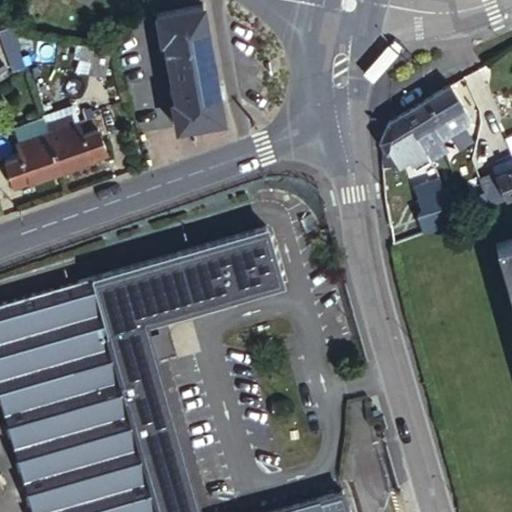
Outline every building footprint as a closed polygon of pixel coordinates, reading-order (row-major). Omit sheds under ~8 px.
[(224,116),(217,77),(215,77),(208,42),(211,41),(203,3),(157,11),(163,46),(167,45),(175,90),(171,91),(178,125),(224,116)] [(9,23),(0,25),(0,28),(14,68),(23,64),(9,23)] [(108,49),(93,45),(87,70),(102,73),(108,49)] [(6,65),(0,68),(0,79),(12,72),(6,65)] [(452,86),(425,103),(438,125),(465,108),(452,86)] [(389,124),(382,142),(389,154),(392,152),(399,164),(409,158),(417,170),(446,154),(441,146),(438,141),(442,139),(436,127),(438,125),(425,103),(389,124)] [(73,105),(44,115),(49,130),(78,121),(73,105)] [(438,141),(441,146),(466,130),(474,122),(465,108),(438,125),(436,127),(442,139),(438,141)] [(85,132),(98,127),(94,115),(80,119),(85,132)] [(47,131),(60,168),(107,152),(98,127),(85,132),(80,119),(78,121),(49,130),(47,131)] [(15,185),(60,168),(47,131),(15,143),(19,155),(6,159),(15,185)] [(506,199),(511,195),(511,169),(496,176),(506,199)] [(483,178),(494,205),(506,200),(506,199),(496,176),(495,173),(483,178)] [(424,231),(452,223),(438,176),(410,184),(424,231)] [(0,307),(0,391),(34,511),(350,511),(346,493),(280,511),(202,511),(149,325),(285,286),(269,229),(0,307)] [(511,240),(497,245),(511,295),(511,240)]
